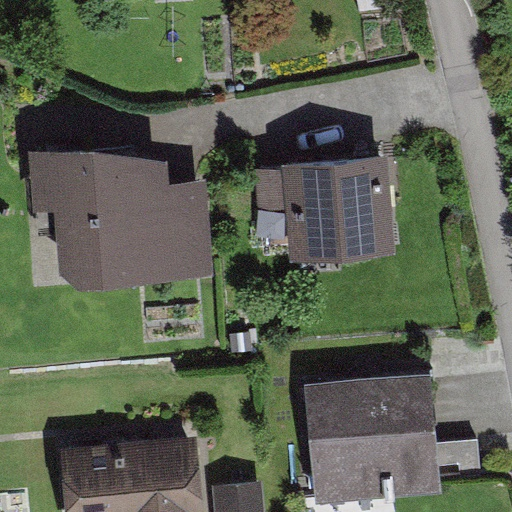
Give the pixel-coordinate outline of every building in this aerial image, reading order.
[(87,152),(39,153),(42,199),(57,199),(61,261),(78,260),(78,272),(203,267),(198,183),(164,186),(146,157),(87,152)] [(385,155),(263,161),(265,205),(292,203),(295,246),(390,241),(385,155)] [(306,373),(317,498),(442,488),(432,363),(306,373)] [(206,511),(201,435),(64,445),(69,511),(206,511)] [(215,481),(217,511),(266,511),(263,476),(215,481)]
